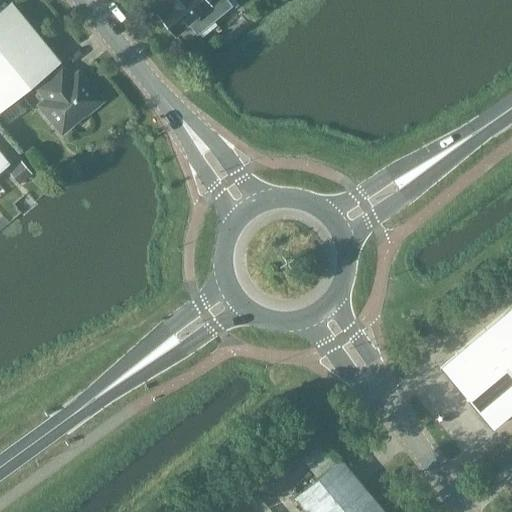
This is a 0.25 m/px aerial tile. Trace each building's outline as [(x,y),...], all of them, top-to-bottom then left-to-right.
[(11,0),(0,9),(0,110),(60,61),(11,0)] [(212,19),(231,3),(227,0),(161,0),(167,7),(157,15),(174,35),(204,10),(212,19)] [(62,70),(40,88),(49,98),(41,104),(62,129),(84,111),(86,114),(103,100),(88,82),(84,85),(80,81),(81,79),(78,74),(70,80),(62,70)] [(0,168),(8,162),(0,151),(0,168)] [(10,169),(20,181),(31,172),(21,160),(10,169)] [(465,397),(511,357),(511,305),(439,366),(465,397)] [(511,357),(465,397),(491,428),(511,410),(511,357)] [(314,478),(292,497),(304,511),(383,511),(361,485),(352,475),(348,470),(337,458),(332,463),(314,441),(296,456),(314,478)]
